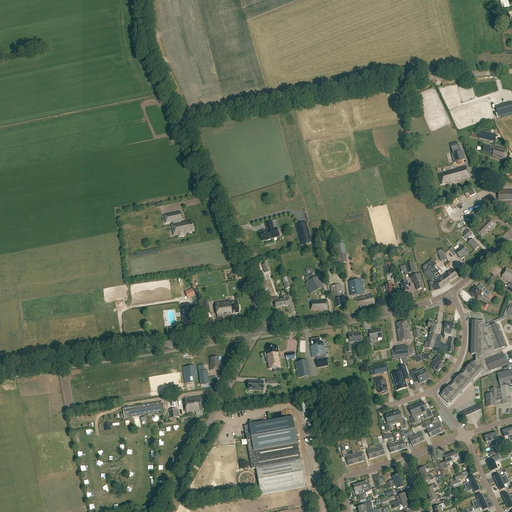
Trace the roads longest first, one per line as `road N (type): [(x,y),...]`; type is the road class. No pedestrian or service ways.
road 1 (unclassified): [(183,124),(409,79),(511,71)]
road 2 (tertiary): [(0,370),(263,327)]
road 3 (unclassified): [(263,327),(234,232),(183,124)]
road 4 (unclassified): [(161,511),(263,327)]
road 5 (tertiary): [(263,327),(408,307),(452,292)]
road 6 (unknown): [(215,412),(230,421),(291,408),(306,465)]
road 7 (unclassified): [(183,124),(150,55),(142,0)]
